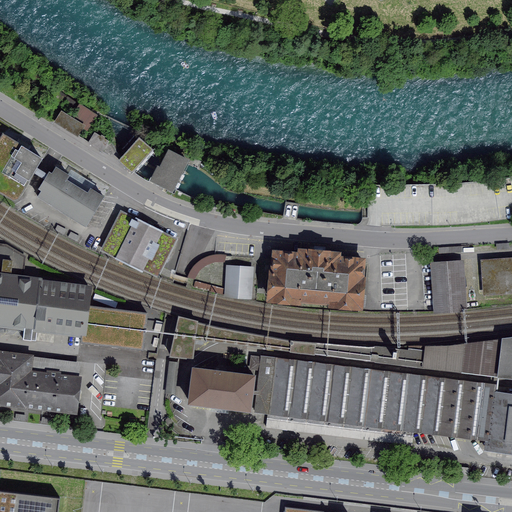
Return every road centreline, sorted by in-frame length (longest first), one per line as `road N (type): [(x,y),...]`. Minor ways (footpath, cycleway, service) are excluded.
road 1 (unclassified): [(511,234),(372,238),(186,214),(0,107)]
road 2 (secondary): [(483,497),(0,439)]
